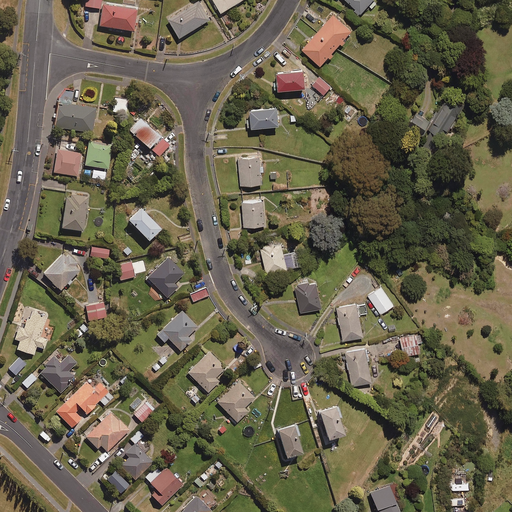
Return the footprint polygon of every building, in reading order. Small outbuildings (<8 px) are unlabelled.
[(199,0),(195,0),(167,17),(177,35),(210,16),(199,0)] [(214,0),(221,10),(236,0),(214,0)] [(346,0),(360,11),(367,4),(371,8),(376,2),(373,0),(346,0)] [(136,21),(133,20),(135,9),(101,3),(98,25),(132,30),(133,24),(136,24),(136,21)] [(330,51),(340,41),(342,43),(345,40),(343,38),(351,29),(333,13),(302,48),(319,64),(328,54),(330,56),(333,54),(330,51)] [(157,22),(145,21),(144,36),(156,37),(157,22)] [(304,84),(302,67),(275,69),(277,87),(304,84)] [(330,84),(319,75),(312,83),(323,93),(330,84)] [(64,89),(57,97),(54,126),(91,131),(94,106),(69,103),(71,90),(64,89)] [(465,101),(452,92),(417,140),(430,149),(465,101)] [(126,98),(115,97),(114,112),(125,113),(126,98)] [(275,105),(248,106),(249,124),(276,123),(275,105)] [(428,121),(416,112),(412,118),(418,122),(414,127),(421,131),(428,121)] [(157,133),(137,116),(126,129),(147,146),(157,133)] [(111,142),(88,139),(84,164),(108,167),(111,142)] [(76,175),(82,143),(62,140),(60,149),(56,148),(52,171),(76,175)] [(168,144),(163,140),(153,151),(158,156),(168,144)] [(140,153),(130,145),(125,152),(134,160),(140,153)] [(261,182),(260,170),(262,169),(262,164),(260,165),(260,154),(238,155),(240,184),(261,182)] [(105,171),(92,169),(91,177),(104,179),(105,171)] [(81,229),(87,196),(65,193),(60,226),(81,229)] [(264,223),(262,198),(241,200),(243,225),(264,223)] [(158,226),(144,212),(145,211),(139,204),(125,218),(145,238),(158,226)] [(283,252),(279,241),(259,247),(267,272),(297,264),(293,249),(283,252)] [(132,252),(126,244),(121,248),(127,256),(132,252)] [(109,248),(90,246),(89,255),(108,258),(109,248)] [(59,289),(65,282),(67,283),(70,280),(69,279),(78,269),(73,264),(76,261),(68,253),(65,256),(61,253),(42,273),(59,289)] [(151,286),(153,284),(166,296),(176,286),(172,282),(182,272),(167,256),(144,279),(151,286)] [(134,276),(130,261),(116,264),(120,279),(134,276)] [(315,278),(294,284),(302,311),(323,306),(315,278)] [(393,304),(380,286),(368,295),(380,313),(393,304)] [(208,295),(205,288),(190,294),(192,301),(208,295)] [(363,335),(358,314),(368,312),(366,300),(336,306),(342,339),(363,335)] [(105,316),(103,302),(84,305),(86,319),(105,316)] [(45,314),(30,309),(27,318),(25,317),(21,327),(17,326),(13,337),(19,339),(16,348),(32,353),(35,345),(42,347),(45,338),(37,336),(45,314)] [(179,350),(190,339),(186,335),(196,325),(181,309),(156,334),(163,341),(167,337),(179,350)] [(87,328),(82,323),(73,331),(78,336),(87,328)] [(423,341),(419,331),(400,338),(406,355),(420,350),(417,343),(423,341)] [(371,380),(365,347),(344,351),(351,384),(371,380)] [(223,367),(207,351),(187,371),(207,391),(218,380),(214,376),(223,367)] [(74,362),(66,354),(59,361),(52,354),(44,363),(45,364),(38,371),(59,392),(76,374),(69,367),(74,362)] [(24,363),(18,357),(8,368),(14,374),(24,363)] [(35,378),(30,372),(21,382),(26,387),(35,378)] [(130,378),(124,372),(118,379),(125,384),(130,378)] [(92,388),(84,380),(55,410),(71,424),(77,417),(73,413),(79,406),(85,413),(98,399),(104,405),(112,396),(97,382),(92,388)] [(253,397),(237,380),(216,401),(235,421),(246,410),(243,406),(253,397)] [(154,408),(145,399),(132,412),(140,421),(154,408)] [(339,415),(336,405),(317,410),(325,437),(341,433),(336,416),(339,415)] [(127,429),(107,408),(98,418),(99,420),(84,435),(96,447),(99,444),(106,450),(127,429)] [(227,427),(221,422),(215,430),(221,434),(227,427)] [(298,433),(294,423),(275,428),(283,456),(299,451),(294,434),(298,433)] [(142,435),(138,430),(129,438),(134,443),(142,435)] [(143,453),(148,449),(145,447),(147,445),(142,440),(135,447),(131,442),(122,451),(127,456),(119,465),(134,479),(151,461),(143,453)] [(181,484),(164,467),(159,472),(154,466),(144,476),(155,488),(150,494),(160,504),(181,484)] [(203,483),(196,476),(192,481),(199,488),(203,483)] [(397,511),(387,484),(368,492),(375,511),(397,511)] [(195,496),(178,511),(206,511),(209,510),(195,496)] [(465,497),(448,499),(448,505),(466,504),(465,497)]
